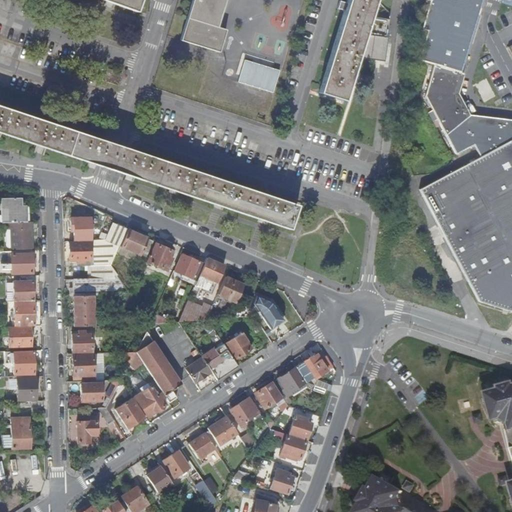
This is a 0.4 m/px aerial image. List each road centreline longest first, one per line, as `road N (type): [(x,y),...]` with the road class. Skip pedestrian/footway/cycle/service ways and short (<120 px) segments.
road 1 (residential): [(60,494),(328,322)]
road 2 (residential): [(60,494),(50,179)]
road 3 (residential): [(100,195),(336,304)]
road 4 (residential): [(357,362),(390,374),(492,511)]
road 5 (residential): [(163,0),(100,195)]
road 6 (residential): [(357,362),(304,511)]
road 7 (residential): [(372,314),(399,313),(511,347)]
